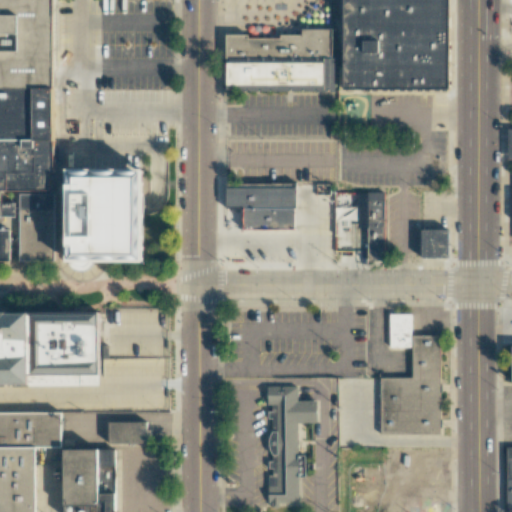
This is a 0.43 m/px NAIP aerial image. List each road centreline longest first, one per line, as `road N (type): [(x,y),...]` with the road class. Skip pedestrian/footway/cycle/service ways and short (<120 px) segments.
road 1 (residential): [(199,511),(198,0)]
road 2 (secondary): [(477,0),(478,511)]
road 3 (residential): [(198,285),(511,285)]
